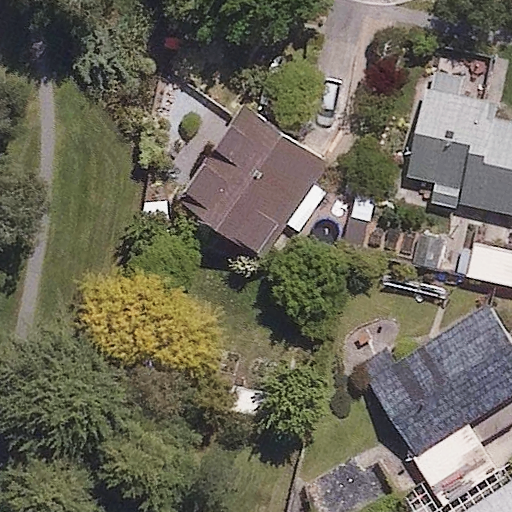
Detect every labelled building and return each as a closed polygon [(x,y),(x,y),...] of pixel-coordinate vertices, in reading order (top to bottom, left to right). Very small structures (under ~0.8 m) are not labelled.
[(439,275),(511,287),(511,96),(420,81),(401,197),(451,206),(439,275)] [(333,150),(252,96),(185,196),(266,250),(333,150)] [(276,378),(273,289),(194,291),(197,380),(276,378)] [(466,410),(511,380),(511,342),(483,299),(367,375),(444,494),(498,459),(466,410)] [(511,511),(511,470),(451,511),(511,511)]
